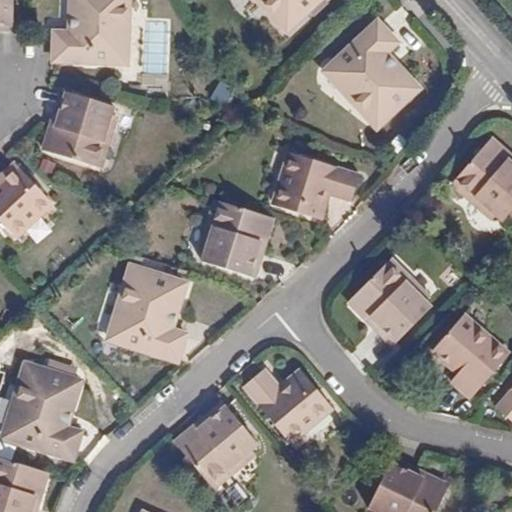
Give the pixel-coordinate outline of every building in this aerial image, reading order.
[(0,0),(0,22),(17,23),(17,0),(0,0)] [(117,46),(131,47),(132,0),(78,0),(78,10),(86,10),(86,22),(78,22),(78,27),(63,26),(63,54),(117,56),(117,46)] [(272,0),(295,23),(317,0),(272,0)] [(394,58),(399,53),(394,48),(405,38),(386,19),(345,56),(352,63),(341,73),(386,123),(429,86),(407,61),(402,66),(394,58)] [(117,46),(117,56),(131,56),(131,47),(117,46)] [(407,61),(399,53),(394,58),(402,66),(407,61)] [(334,66),(341,73),(352,63),(345,56),(334,66)] [(220,81),(212,99),(226,106),(234,87),(220,81)] [(61,112),(70,85),(67,84),(55,120),(63,122),(65,113),(61,112)] [(106,135),(112,137),(121,110),(116,108),(118,100),(70,85),(61,112),(65,113),(63,122),(55,120),(46,145),(99,161),(106,135)] [(106,135),(99,161),(104,162),(112,137),(106,135)] [(511,151),(501,141),(465,179),(484,196),(481,200),(501,219),(505,216),(511,221),(511,220),(511,151)] [(369,170),(299,148),(281,199),(327,213),(335,190),(361,197),(369,170)] [(11,176),(3,183),(0,186),(0,203),(24,229),(60,194),(23,155),(6,171),(11,176)] [(11,176),(6,171),(0,176),(0,179),(3,183),(11,176)] [(484,196),(465,179),(462,182),(481,200),(484,196)] [(231,201),(226,199),(219,220),(224,221),(231,201)] [(265,236),(275,238),(282,217),(231,201),(224,221),(219,220),(210,248),(215,250),(213,258),(258,271),(266,245),(263,245),(265,236)] [(266,245),(258,271),(264,272),(275,238),(265,236),(263,245),(266,245)] [(407,260),(402,264),(418,282),(422,278),(407,260)] [(363,301),(382,322),(387,316),(394,324),(394,329),(407,343),(443,311),(437,305),(442,300),(422,278),(418,282),(402,264),(363,301)] [(180,326),(182,320),(177,318),(181,305),(186,307),(194,281),(143,265),(123,328),(136,332),(134,339),(187,355),(194,331),(180,326)] [(177,318),(182,320),(186,307),(181,305),(177,318)] [(387,316),(382,322),(404,346),(407,343),(394,329),(394,324),(387,316)] [(462,381),(480,399),(511,366),(511,350),(478,319),(447,351),(469,372),(462,381)] [(136,332),(123,328),(121,335),(134,339),(136,332)] [(78,410),(83,412),(92,380),(37,363),(18,428),(32,432),(29,441),(84,458),(92,432),(78,427),(80,420),(75,418),(78,410)] [(294,390),(278,372),(257,388),(303,446),(345,412),(315,374),(294,390)] [(235,405),(209,425),(215,432),(222,426),(220,423),(238,408),(235,405)] [(215,432),(209,425),(189,442),(221,482),(238,467),(243,473),(267,454),(263,448),(267,443),(238,408),(220,423),(222,426),(215,432)] [(32,432),(18,428),(15,437),(29,441),(32,432)] [(3,452),(0,459),(0,478),(8,454),(3,452)] [(0,478),(0,511),(39,511),(42,502),(39,501),(42,494),(50,496),(59,470),(8,454),(0,478)] [(367,511),(437,511),(450,488),(394,460),(367,511)] [(225,488),(243,473),(238,467),(221,482),(225,488)] [(42,502),(39,511),(44,511),(50,496),(42,494),(39,501),(42,502)]
